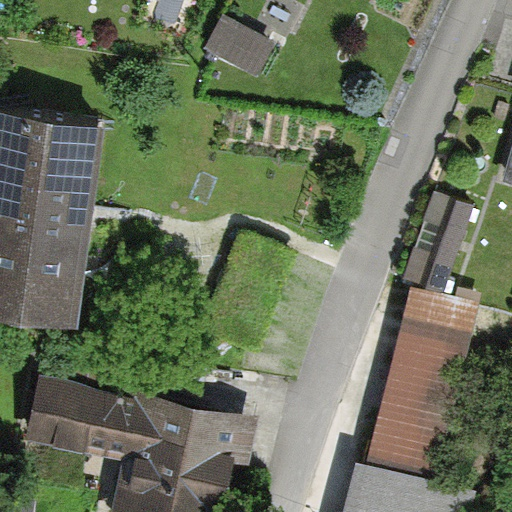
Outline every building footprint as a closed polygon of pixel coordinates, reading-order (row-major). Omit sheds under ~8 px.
[(223,10),(207,43),(258,69),(275,36),(223,10)] [(0,100),(0,310),(75,321),(104,115),(0,100)] [(480,198),(434,180),(400,272),(415,275),(449,284),(480,198)] [(261,339),(296,245),(246,226),(211,320),(261,339)] [(449,284),(415,275),(374,445),(439,466),(481,293),(449,284)] [(113,511),(219,511),(222,497),(239,501),(262,406),(139,379),(137,389),(41,371),(27,429),(127,448),(113,511)] [(374,445),(364,442),(345,511),(466,511),(475,478),(439,466),(374,445)] [(0,511),(9,511),(34,511),(36,495),(0,491),(0,511)]
